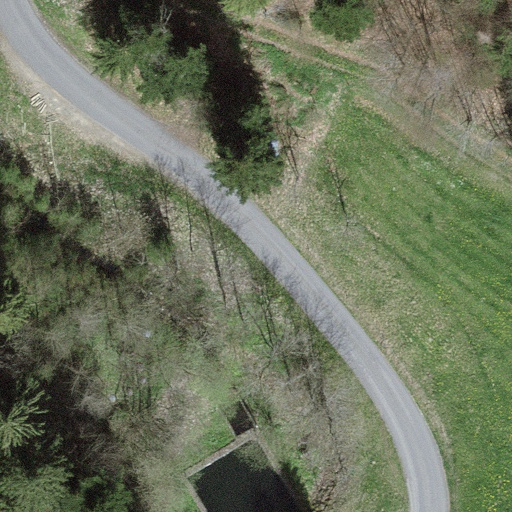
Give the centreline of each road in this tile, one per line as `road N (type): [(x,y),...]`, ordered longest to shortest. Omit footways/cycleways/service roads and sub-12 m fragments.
road 1 (unclassified): [(429,511),(403,417),(325,306),(238,209),(34,50),(5,0)]
road 2 (track): [(511,176),(182,0)]
